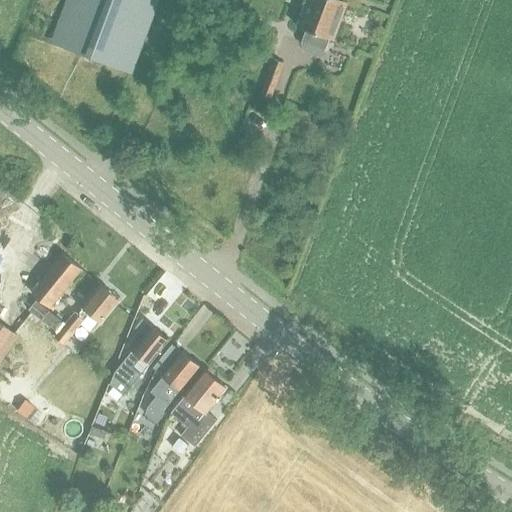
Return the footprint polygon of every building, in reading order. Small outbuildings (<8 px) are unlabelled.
[(92,58),(130,73),(157,0),(80,0),(63,48),(92,59),(92,58)] [(302,44),(304,48),(321,54),(325,52),(329,39),(333,41),(348,2),(341,0),(307,0),(297,27),(307,31),(302,44)] [(262,93),(271,97),(285,62),(276,59),(262,93)] [(34,292),(52,307),(83,269),(65,254),(34,292)] [(101,323),(120,299),(102,285),(79,314),(76,312),(55,338),(64,345),(73,335),(90,314),(101,323)] [(149,365),(169,341),(143,319),(128,338),(137,345),(114,373),(109,385),(123,397),(132,386),(131,385),(148,364),(149,365)] [(0,360),(17,336),(0,324),(0,360)] [(200,365),(191,359),(183,352),(182,353),(172,345),(154,368),(164,376),(163,378),(172,384),(155,406),(145,397),(135,420),(157,437),(168,416),(163,412),(200,365)] [(191,391),(172,414),(189,428),(182,436),(196,447),(218,421),(206,411),(226,387),(207,372),(191,391)] [(90,435),(105,441),(108,432),(93,427),(90,435)]
